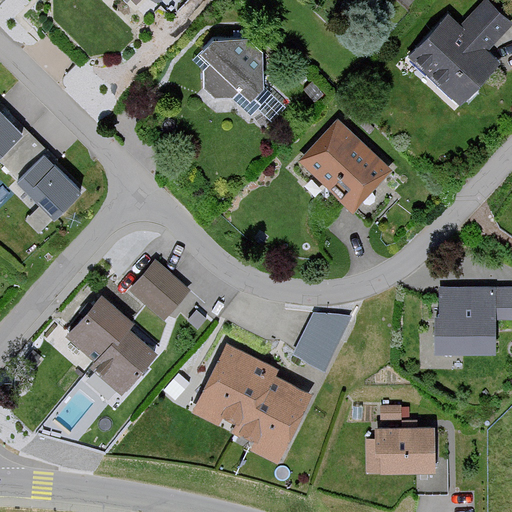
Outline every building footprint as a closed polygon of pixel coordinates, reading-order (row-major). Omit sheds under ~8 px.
[(507,27),(480,0),(455,26),(444,15),(403,57),(453,105),(494,64),(483,53),(507,27)] [(241,40),(202,40),(189,52),(204,67),(197,73),(198,90),(213,103),(226,103),(234,93),(244,101),(254,89),(256,53),(241,40)] [(386,173),(332,118),(290,159),(344,213),(386,173)] [(73,191),(35,157),(7,188),(45,222),(73,191)] [(182,289),(151,262),(124,291),(155,319),(182,289)] [(488,317),(511,317),(511,289),(432,288),(431,314),(425,314),(424,352),(488,353),(488,317)] [(121,327),(126,321),(94,294),(57,336),(86,362),(81,367),(112,395),(149,352),(121,327)] [(318,300),(292,348),(325,365),(350,317),(318,300)] [(268,466),(303,393),(269,376),(273,368),(221,343),(186,415),(211,427),(216,418),(233,426),(229,434),(247,442),(241,453),(268,466)] [(425,471),(425,427),(363,428),(363,472),(425,471)]
